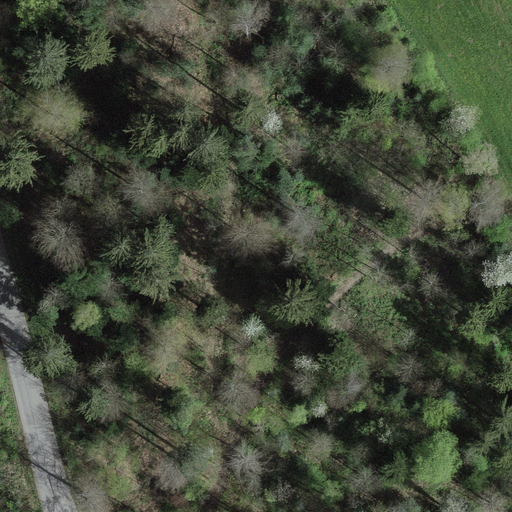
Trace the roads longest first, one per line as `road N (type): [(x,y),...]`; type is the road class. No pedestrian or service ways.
road 1 (track): [(359,0),(416,108),(424,140),(417,213),(290,342),(204,511)]
road 2 (residential): [(62,511),(0,295)]
road 3 (track): [(389,248),(511,205)]
